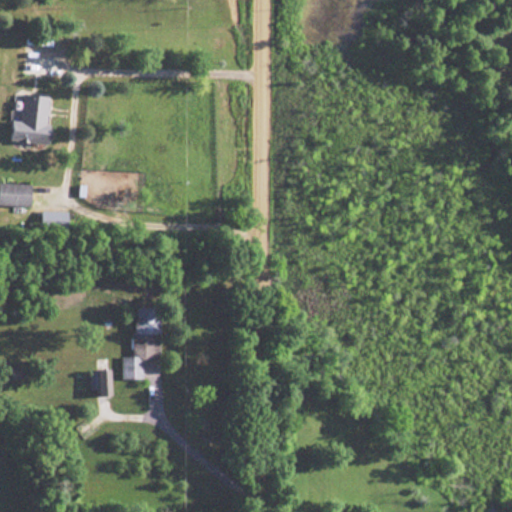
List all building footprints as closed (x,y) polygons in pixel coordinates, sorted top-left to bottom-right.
[(8,139),(53,146),(56,128),(47,126),(51,97),(25,93),(20,122),(11,120),(8,139)] [(0,205),(31,205),(31,184),(0,184),(0,205)] [(39,228),(65,228),(65,211),(39,211),(39,228)] [(143,379),(143,359),(160,359),(160,308),(134,308),(134,356),(121,356),(122,379),(143,379)] [(93,369),(94,396),(107,395),(106,369),(93,369)]
